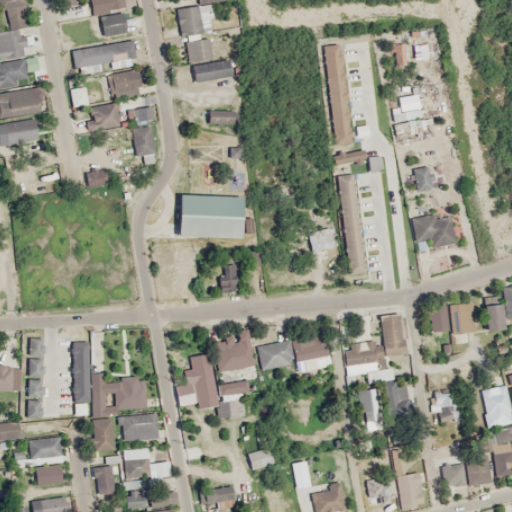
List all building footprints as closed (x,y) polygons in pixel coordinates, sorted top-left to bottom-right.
[(0,58),(22,55),(17,27),(24,26),(20,0),(0,0),(0,11),(6,10),(10,30),(0,31),(0,58)] [(121,0),(88,0),(89,9),(122,9),(121,0)] [(209,3),(174,9),(178,34),(213,28),(209,3)] [(119,8),(94,14),(98,33),(123,28),(119,8)] [(72,49),(76,73),(104,69),(104,67),(133,62),(130,41),(72,49)] [(223,54),(226,71),(189,77),(186,60),(223,54)] [(0,87),(27,84),(23,59),(0,62),(0,87)] [(108,74),(113,99),(141,94),(136,69),(108,74)] [(85,104),(83,86),(69,88),(71,105),(85,104)] [(0,116),(39,111),(35,87),(0,92),(0,116)] [(91,130),(117,125),(113,102),(86,108),(91,130)] [(228,104),(227,117),(205,117),(205,104),(228,104)] [(132,110),(134,119),(142,118),(141,109),(132,110)] [(0,117),(25,113),(29,135),(0,140),(0,117)] [(145,122),(127,125),(131,153),(150,150),(145,122)] [(430,188),(427,166),(411,168),(413,190),(430,188)] [(347,283),(363,281),(351,173),(334,176),(347,283)] [(234,188),(232,235),(172,230),(173,183),(234,188)] [(482,294),(482,330),(500,330),(500,294),(482,294)] [(448,304),(449,333),(471,332),(471,303),(448,304)] [(426,310),(434,334),(448,330),(440,306),(426,310)] [(398,349),(396,321),(394,316),(374,317),(370,319),(365,307),(350,308),(329,317),(338,339),(341,347),(343,375),(362,373),(366,382),(391,380),(389,365),(383,365),(384,355),(398,349)] [(300,371),(331,361),(321,329),(290,339),(300,371)] [(217,372),(250,366),(244,333),(211,339),(217,372)] [(254,346),(259,370),(292,363),(287,339),(254,346)] [(190,383),(192,401),(213,398),(207,353),(188,356),(189,369),(182,370),(184,384),(190,383)] [(0,389),(8,390),(9,364),(0,364),(0,389)] [(86,414),(86,375),(73,374),(72,414),(86,414)] [(26,418),(39,418),(38,378),(25,378),(26,418)] [(479,390),(487,428),(511,422),(503,385),(479,390)] [(373,389),(357,390),(358,417),(374,417),(373,389)] [(429,413),(437,413),(437,421),(457,421),(457,392),(429,392),(429,413)] [(114,454),(109,417),(88,420),(93,456),(114,454)] [(142,439),(142,417),(120,417),(120,439),(142,439)] [(0,441),(20,436),(15,419),(0,423),(0,441)] [(57,436),(24,441),(25,447),(13,449),(16,465),(60,458),(57,436)] [(490,450),(497,460),(506,453),(499,443),(490,450)] [(271,464),(267,447),(245,453),(249,469),(271,464)] [(146,448),(121,448),(121,458),(146,458),(146,448)] [(485,482),(484,459),(468,459),(469,483),(485,482)] [(149,464),(153,478),(169,473),(165,460),(149,464)] [(440,464),(440,485),(460,485),(460,464),(440,464)] [(96,492),(112,489),(108,465),(92,468),(96,492)] [(396,474),(396,507),(416,507),(416,474),(396,474)] [(124,508),(142,508),(142,480),(124,480),(124,508)] [(232,503),(228,485),(199,492),(204,510),(232,503)] [(333,511),(342,511),(339,485),(309,489),(312,511),(333,511)] [(29,511),(65,511),(61,495),(28,503),(29,511)]
